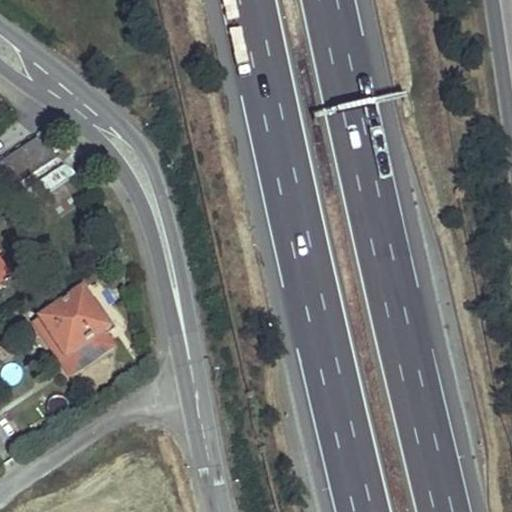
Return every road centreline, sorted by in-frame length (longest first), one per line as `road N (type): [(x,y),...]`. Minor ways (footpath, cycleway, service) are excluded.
road 1 (unclassified): [(0,49),(94,118),(143,182),(173,277),(220,511)]
road 2 (motorway): [(250,0),(368,511)]
road 3 (motorway): [(447,511),(329,0)]
road 4 (unknown): [(190,364),(0,483)]
road 5 (secondary): [(492,0),(511,130)]
